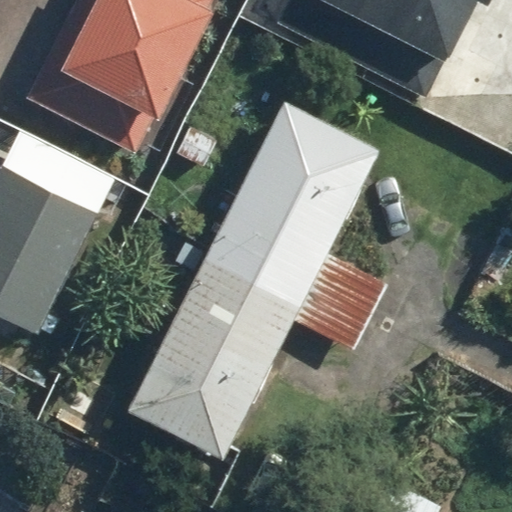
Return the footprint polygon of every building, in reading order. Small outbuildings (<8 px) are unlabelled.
[(76,0),(25,94),(133,153),(216,0),(76,0)] [(275,0),(263,24),(428,113),(477,22),(484,26),(498,0),(275,0)] [(190,274),(122,409),(223,460),(295,319),(356,350),(390,285),(325,252),(375,153),(279,104),(207,246),(185,234),(170,263),(190,274)] [(0,316),(31,333),(96,216),(0,162),(0,316)] [(435,511),(438,508),(393,484),(377,511),(435,511)] [(142,511),(112,497),(104,511),(142,511)]
